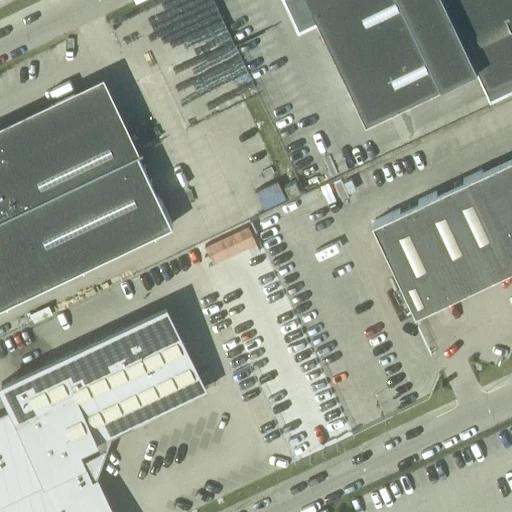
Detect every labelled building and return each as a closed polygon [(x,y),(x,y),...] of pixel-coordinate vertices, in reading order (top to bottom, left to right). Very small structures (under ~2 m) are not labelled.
[(511,0),(328,0),(312,8),(317,18),(366,121),(446,83),(444,80),(476,65),(490,95),(491,94),(487,85),(511,73),(511,0)] [(140,147),(138,148),(112,95),(104,88),(95,85),(84,85),(0,125),(0,304),(173,223),(146,166),(139,150),(140,149),(140,147)] [(511,176),(491,187),(482,169),(372,221),(416,313),(454,295),(453,295),(445,277),(511,244),(511,176)] [(290,195),(300,190),(295,180),(285,185),(290,195)] [(205,386),(167,304),(2,382),(14,408),(0,415),(0,511),(110,511),(96,481),(99,480),(98,478),(95,479),(114,429),(205,386)]
